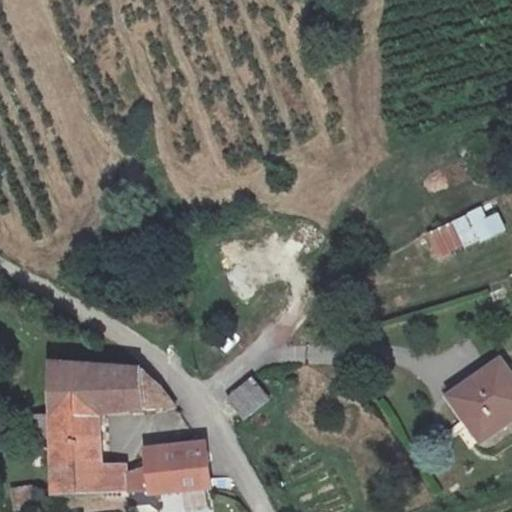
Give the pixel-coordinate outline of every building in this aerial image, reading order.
[(502,233),(490,205),(425,234),(437,261),(502,233)] [(511,375),(504,364),(454,399),(485,443),(511,424),(511,375)] [(168,410),(168,388),(156,377),(144,369),(58,372),(56,422),(36,422),(35,457),(53,458),(52,502),(149,492),(150,495),(210,487),(209,449),(149,458),(149,467),(130,477),(105,471),(107,416),(168,410)] [(271,400),(253,381),(229,401),(246,421),(271,400)] [(34,486),(11,487),(12,510),(35,509),(34,486)]
